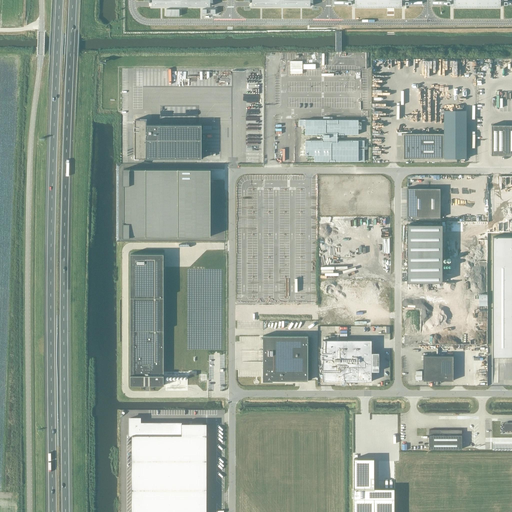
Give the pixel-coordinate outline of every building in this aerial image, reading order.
[(499,62),(499,71),(502,71),(502,75),(507,75),(507,62),(499,62)] [(135,120),(135,158),(144,159),(144,160),(146,160),(146,159),(199,159),(199,160),(201,160),(201,159),(202,159),(202,124),(201,124),(201,123),(199,123),(199,124),(161,124),(161,123),(159,123),(159,124),(157,124),(157,123),(151,123),(151,115),(136,115),(136,120),(135,120)] [(358,120),(299,120),(299,126),(305,126),(305,134),(323,134),(323,141),(305,141),(305,155),(314,155),(314,161),(364,161),(364,141),(337,141),(337,135),(358,135),(358,120)] [(511,124),(491,125),(491,155),(511,155),(511,124)] [(404,159),(443,159),(443,134),(403,134),(404,159)] [(211,170),(124,170),(124,237),(211,237),(211,170)] [(407,188),(407,218),(440,218),(440,188),(407,188)] [(407,224),(407,282),(442,282),(442,224),(407,224)] [(511,236),(492,237),(492,357),(511,356),(511,236)] [(164,254),(131,254),(130,385),(164,385),(164,254)] [(265,351),(265,362),(263,362),(263,382),(273,382),(273,381),(308,381),(308,336),(265,336),(263,336),(263,351),(265,351)] [(323,340),(323,381),(371,381),(371,371),(379,371),(379,353),(371,353),(371,340),(323,340)] [(453,380),(453,356),(423,356),(423,380),(453,380)] [(140,418),(130,418),(130,435),(132,435),(131,511),(206,511),(207,423),(140,423),(140,418)] [(462,430),(429,430),(429,449),(462,449),(462,430)] [(374,458),(354,458),(353,511),(394,511),(395,489),(374,489),(374,458)]
